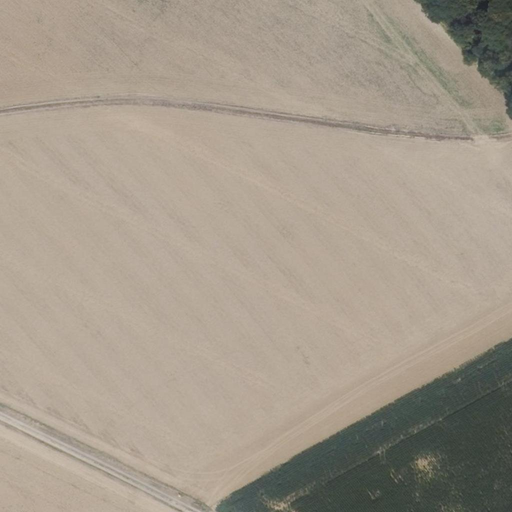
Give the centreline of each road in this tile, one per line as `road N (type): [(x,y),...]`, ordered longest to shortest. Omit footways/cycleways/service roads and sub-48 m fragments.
road 1 (track): [(0,114),(174,106),(391,136),(511,135)]
road 2 (track): [(0,415),(194,511)]
